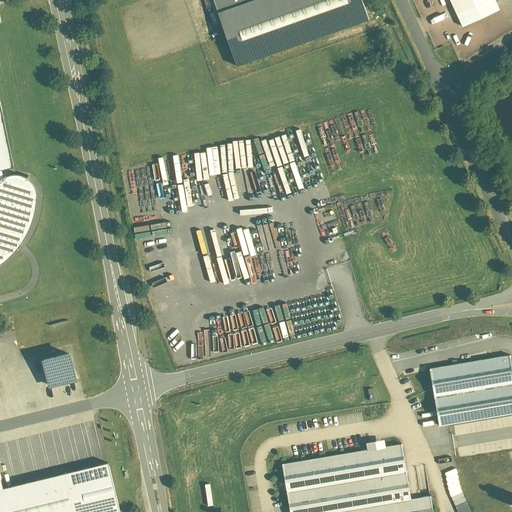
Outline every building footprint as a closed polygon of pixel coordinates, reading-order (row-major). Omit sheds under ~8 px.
[(365,0),(213,0),(238,68),(374,21),(365,0)] [(492,0),(445,0),(460,29),(498,11),(492,0)] [(0,185),(9,181),(6,170),(18,168),(0,75),(0,185)] [(42,190),(31,178),(14,178),(9,181),(0,185),(0,273),(11,266),(24,252),(36,233),(43,209),(42,190)] [(72,354),(41,362),(48,387),(78,379),(72,354)] [(511,389),(506,359),(426,373),(436,426),(511,413),(511,389)] [(277,455),(286,511),(430,511),(426,488),(406,492),(397,435),(277,455)] [(442,473),(456,511),(471,511),(454,468),(442,473)] [(0,511),(74,511),(65,473),(3,488),(1,479),(0,478),(0,511)]
